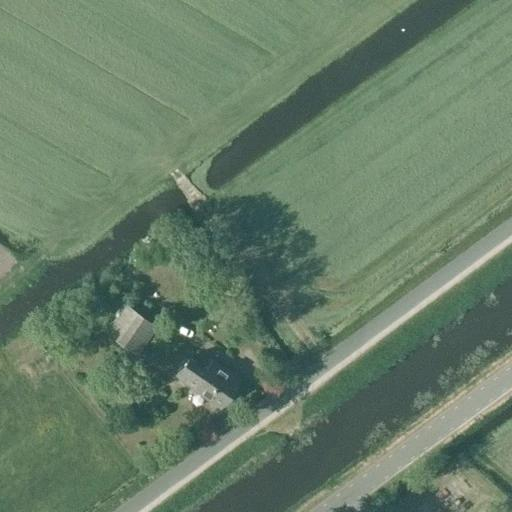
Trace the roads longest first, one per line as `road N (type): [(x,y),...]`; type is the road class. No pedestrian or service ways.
road 1 (unclassified): [(126,511),(511,226)]
road 2 (track): [(165,165),(322,363)]
road 3 (tertiary): [(325,511),(511,373)]
